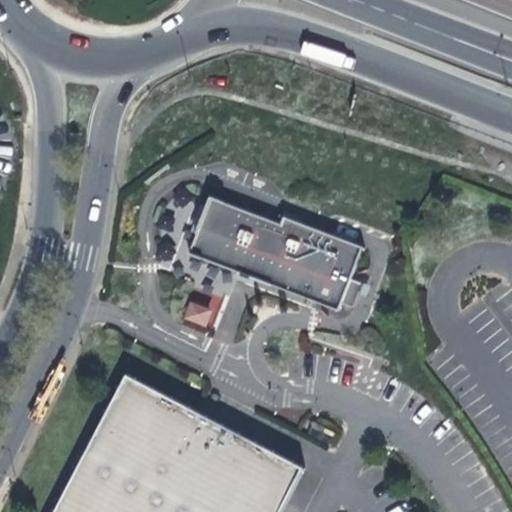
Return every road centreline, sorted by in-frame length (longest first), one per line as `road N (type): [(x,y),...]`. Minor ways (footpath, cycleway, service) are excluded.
road 1 (unclassified): [(0,446),(74,299),(108,107),(152,48)]
road 2 (primary): [(194,20),(286,28),(511,107)]
road 3 (unclassified): [(40,40),(53,148),(43,246),(0,348)]
road 4 (primary): [(511,64),(347,0)]
